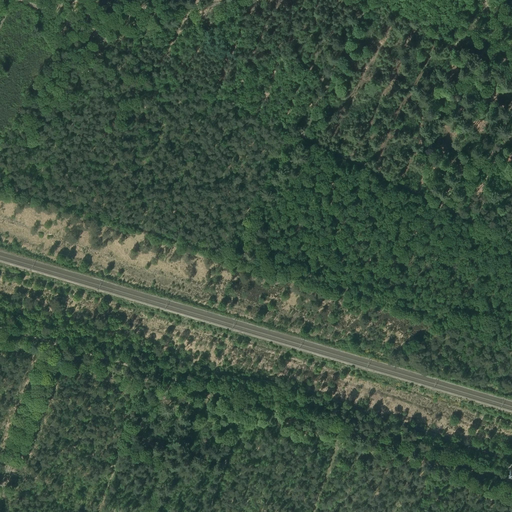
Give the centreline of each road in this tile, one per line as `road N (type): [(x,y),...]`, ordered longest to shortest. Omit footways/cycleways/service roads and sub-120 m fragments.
road 1 (track): [(0,327),(511,478)]
road 2 (track): [(511,336),(0,185)]
road 3 (track): [(511,240),(303,135)]
road 4 (track): [(95,35),(303,135)]
road 5 (track): [(303,135),(370,0)]
road 6 (track): [(147,371),(98,511)]
road 7 (track): [(379,0),(511,65)]
road 8 (track): [(45,358),(0,490)]
road 9 (track): [(511,99),(446,208)]
